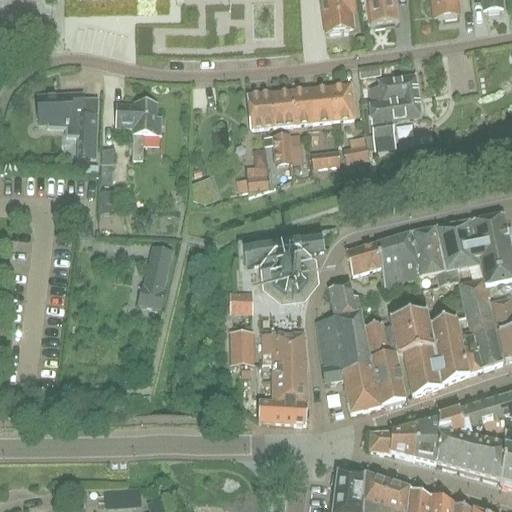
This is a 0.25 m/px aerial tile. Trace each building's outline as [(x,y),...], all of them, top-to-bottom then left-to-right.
[(322,0),(327,36),(329,35),(330,37),(342,35),(342,34),(352,32),(350,16),(354,15),(352,0),(322,0)] [(385,28),(398,26),(394,0),(367,0),(372,30),(375,29),(375,32),(385,31),(385,28)] [(430,0),(433,21),(445,19),(445,23),(457,21),(457,18),(460,17),(457,0),(430,0)] [(499,11),(504,11),(502,0),(481,0),(483,13),(488,13),(489,16),(499,15),(499,11)] [(359,72),(360,82),(380,79),(379,69),(359,72)] [(369,106),(418,99),(415,79),(378,84),(379,89),(367,90),(369,106)] [(351,89),(331,91),(334,125),(354,123),(351,89)] [(334,125),(331,91),(311,93),(315,127),(334,125)] [(311,93),(291,94),(295,129),(315,127),(311,93)] [(291,94),(271,96),(275,131),(295,129),(291,94)] [(275,131),(271,96),(247,99),(250,133),(275,131)] [(38,112),(36,114),(36,121),(39,123),(39,126),(47,125),(47,131),(66,131),(66,140),(78,140),(78,142),(78,161),(95,162),(95,142),(97,103),(95,103),(83,103),(82,99),(39,101),(39,100),(37,100),(38,112)] [(418,99),(369,106),(372,128),(375,151),(395,148),(392,124),(421,120),(418,99)] [(142,164),(143,138),(161,138),(162,121),(157,121),(157,107),(134,106),(134,108),(116,108),(115,131),(133,131),(132,163),(142,164)] [(273,161),(290,160),(289,138),(272,140),(273,161)] [(298,138),(290,138),(292,159),(300,159),(298,138)] [(345,168),(368,163),(364,141),(348,144),(350,152),(342,153),(345,168)] [(114,169),(114,152),(101,152),(101,189),(112,189),(112,169),(114,169)] [(312,173),(339,170),(337,154),(310,157),(312,173)] [(86,167),(85,176),(98,177),(98,167),(86,167)] [(248,196),(248,200),(268,194),(267,181),(246,183),(247,185),(240,186),(241,196),(248,196)] [(209,194),(205,183),(192,188),(192,200),(209,194)] [(511,258),(503,219),(435,232),(444,276),(446,288),(459,285),(456,273),(468,271),(481,268),(486,288),(511,282),(511,258)] [(444,276),(435,232),(410,237),(421,280),(422,280),(423,281),(435,278),(438,290),(446,288),(444,276)] [(410,237),(375,248),(381,271),(385,291),(419,281),(421,280),(410,237)] [(293,265),(284,267),(283,262),(323,254),(320,239),(243,253),(246,271),(269,267),(269,270),(272,270),(272,277),(271,278),(272,292),(283,300),(297,299),(306,288),(304,274),(293,265)] [(381,271),(375,248),(347,255),(353,280),(381,271)] [(141,287),(136,308),(160,314),(165,294),(163,293),(172,256),(152,250),(143,288),(141,287)] [(471,286),(458,288),(459,290),(468,334),(472,341),(476,354),(481,375),(502,368),(501,367),(486,288),(481,268),(468,271),(471,286)] [(335,321),(359,311),(357,302),(352,302),(349,288),(332,292),(329,293),(335,321)] [(229,297),(230,318),(253,318),(252,296),(229,297)] [(504,366),(511,364),(511,308),(511,303),(492,306),(504,366)] [(359,311),(335,321),(317,325),(323,371),(325,387),(344,384),(351,418),(381,411),(370,362),(363,330),(361,319),(359,311)] [(426,315),(390,322),(391,330),(397,359),(403,357),(412,400),(442,390),(442,389),(469,378),(463,353),(457,322),(429,327),(427,317),(426,316),(426,315)] [(383,326),(363,330),(370,362),(381,411),(405,404),(396,359),(397,359),(391,330),(384,331),(383,326)] [(271,337),(263,338),(263,358),(273,357),(273,396),(291,395),(291,390),(307,389),(304,340),(304,339),(303,339),(302,338),(301,338),(277,337),(277,332),(271,332),(271,337)] [(468,334),(463,335),(466,352),(463,353),(469,378),(469,379),(478,376),(481,375),(476,354),(472,341),(468,334)] [(253,369),(252,335),(228,336),(230,370),(253,369)] [(307,406),(307,389),(291,390),(291,395),(273,396),(273,405),(258,405),(258,425),(262,426),(262,425),(306,428),(307,406)] [(511,397),(438,420),(438,423),(435,469),(500,486),(500,487),(511,490),(511,397)] [(413,463),(413,464),(435,469),(438,423),(417,428),(413,463)] [(371,437),(370,455),(389,458),(389,457),(413,463),(417,428),(392,436),(391,436),(371,437)] [(335,487),(331,511),(362,511),(363,507),(363,499),(365,481),(365,479),(337,474),(336,479),(332,479),(331,487),(335,487)] [(362,511),(385,511),(387,486),(365,479),(365,481),(363,499),(363,507),(362,511)] [(385,511),(407,511),(410,493),(387,486),(385,511)] [(105,511),(117,511),(141,511),(140,491),(104,493),(105,511)] [(453,511),(453,509),(454,508),(431,501),(410,493),(407,511),(453,511)] [(164,511),(162,503),(146,508),(147,511),(164,511)]
